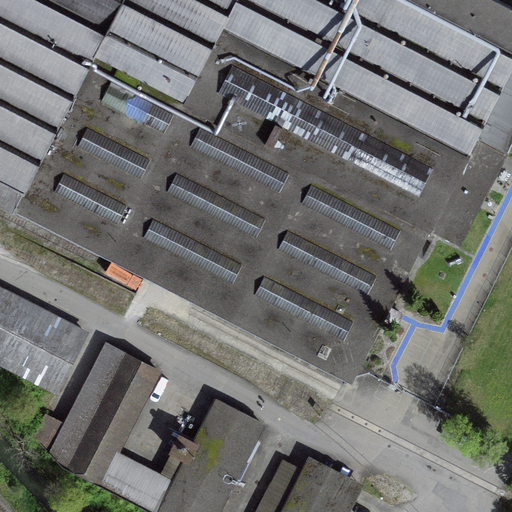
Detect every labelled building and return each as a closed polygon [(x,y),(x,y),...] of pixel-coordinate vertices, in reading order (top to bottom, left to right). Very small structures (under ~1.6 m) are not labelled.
[(461,246),(511,144),(511,4),(502,0),(0,0),(0,190),(368,374),(438,234),(461,246)] [(0,362),(56,391),(86,333),(0,289),(0,362)] [(114,452),(158,370),(107,343),(65,422),(45,411),(27,445),(118,495),(135,463),(114,452)] [(217,511),(263,424),(218,401),(175,483),(135,463),(118,495),(150,511),(217,511)] [(335,511),(344,495),(304,475),(284,511),(335,511)]
